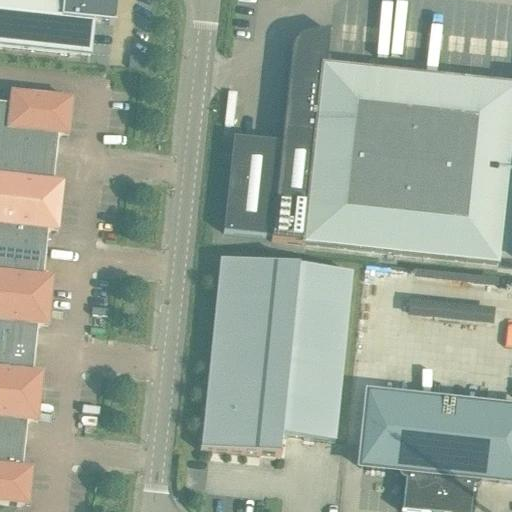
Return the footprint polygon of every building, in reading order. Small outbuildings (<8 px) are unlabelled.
[(0,0),(0,48),(89,58),(92,25),(114,27),(115,25),(112,25),(114,0),(0,0)] [(232,141),(222,235),(270,241),(270,244),(495,268),(511,270),(511,92),(324,73),(328,34),(305,38),(295,44),(290,55),(280,146),(280,147),(232,141)] [(10,97),(9,108),(10,109),(7,133),(57,138),(57,139),(67,140),(71,103),(10,97)] [(0,107),(0,156),(54,162),(57,139),(57,138),(7,133),(10,109),(9,108),(0,107)] [(0,156),(0,204),(59,211),(62,187),(52,185),(54,162),(0,156)] [(0,204),(0,252),(44,257),(46,234),(56,235),(59,211),(0,204)] [(0,252),(0,300),(49,306),(51,282),(41,281),(44,257),(0,252)] [(198,452),(198,453),(280,462),(280,460),(278,460),(280,440),(333,445),(350,277),(219,263),(200,453),(198,452)] [(0,300),(0,349),(34,353),(36,329),(46,331),(49,306),(0,300)] [(0,349),(0,397),(38,402),(41,377),(31,376),(34,353),(0,349)] [(0,397),(0,445),(23,448),(26,425),(36,426),(38,402),(0,397)] [(401,511),(469,511),(472,490),(474,491),(476,490),(478,489),(480,487),(480,485),(481,483),(511,486),(511,413),(367,399),(359,470),(405,475),(401,511)] [(23,448),(0,445),(0,506),(26,509),(30,473),(20,472),(23,448)]
